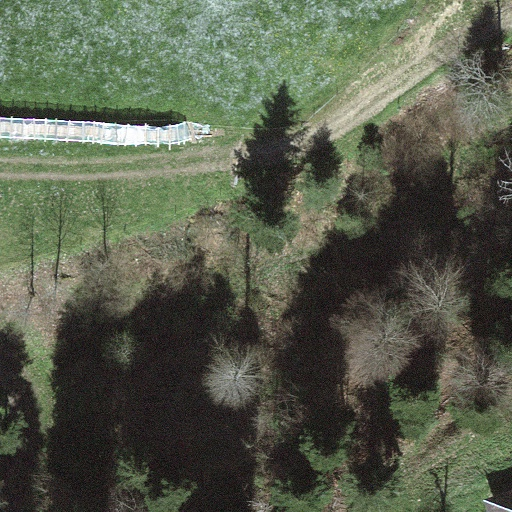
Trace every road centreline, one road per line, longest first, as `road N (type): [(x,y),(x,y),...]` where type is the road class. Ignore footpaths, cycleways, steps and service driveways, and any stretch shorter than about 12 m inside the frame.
road 1 (track): [(0,165),(238,149),(511,22)]
road 2 (track): [(0,502),(30,432),(34,394),(0,352)]
